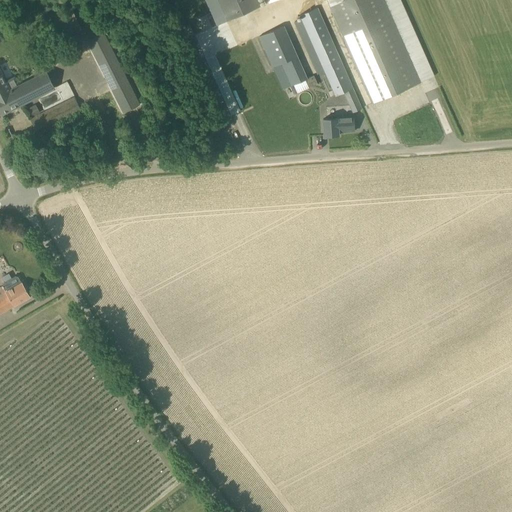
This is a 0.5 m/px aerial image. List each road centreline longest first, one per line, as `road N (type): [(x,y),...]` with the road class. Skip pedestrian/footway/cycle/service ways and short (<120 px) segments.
road 1 (unclassified): [(18,194),(133,173),(511,143)]
road 2 (unclassified): [(244,511),(103,342),(18,194)]
